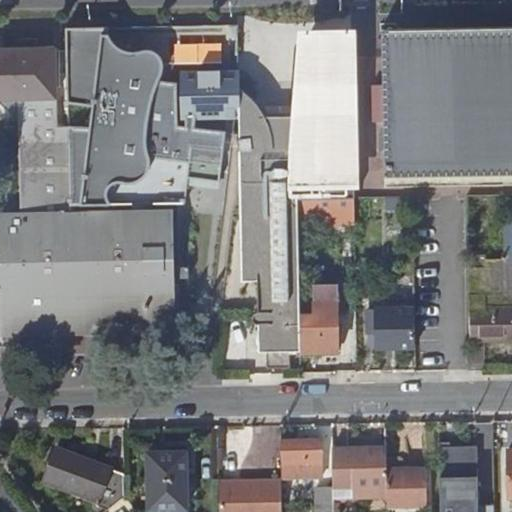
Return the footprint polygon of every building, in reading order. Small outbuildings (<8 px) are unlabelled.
[(109,27),(65,29),(68,105),(91,106),(88,126),(69,125),(70,205),(186,204),(188,180),(220,184),(226,133),(200,128),(200,118),(182,118),(181,74),(224,73),(223,61),(163,62),(161,57),(160,53),(154,49),(148,47),(144,47),(133,49),(126,49),(116,42),(111,38),(109,32),(109,27)] [(511,28),(381,30),(383,186),(511,184),(511,28)] [(0,305),(0,330),(172,326),(171,214),(71,216),(70,205),(69,125),(69,116),(56,116),(55,48),(0,48),(0,96),(21,96),(22,217),(0,217),(0,305)] [(298,227),(298,200),(319,199),(341,199),(354,199),(351,48),(302,49),(303,133),(271,135),(267,125),(260,113),(254,104),(244,94),(237,91),(237,73),(224,73),(181,74),(182,118),(200,118),(238,117),(238,127),(239,214),(244,213),(244,244),(245,259),(248,266),(253,270),(258,273),(260,276),(262,282),(262,301),(256,301),(258,313),(251,315),(251,318),(252,320),(253,322),(257,325),(269,325),(270,330),(262,331),(263,352),(263,375),(290,374),(290,352),(300,351),(298,227)] [(238,117),(200,118),(200,128),(238,127),(238,117)] [(411,198),(366,198),(367,209),(385,209),(385,210),(411,210),(411,198)] [(354,199),(341,199),(319,199),(298,200),(298,227),(341,226),(355,226),(354,199)] [(256,283),(256,301),(262,301),(262,282),(260,276),(258,273),(253,270),(248,266),(245,259),(244,244),(244,213),(239,214),(242,282),(254,282),(256,283)] [(511,297),(511,253),(473,254),(473,295),(486,294),(486,297),(511,297)] [(302,315),(303,351),(337,351),(336,285),(314,285),(313,315),(302,315)] [(511,297),(486,297),(479,298),(480,309),(510,308),(511,341),(511,340),(511,297)] [(469,298),(469,342),(511,341),(510,308),(480,309),(479,298),(469,298)] [(375,349),(413,347),(412,308),(373,310),(374,326),(368,326),(368,333),(374,333),(375,349)] [(258,353),(263,352),(262,331),(270,330),(269,325),(257,325),(258,353)] [(323,439),(282,440),(282,464),(282,466),(311,466),(311,478),(323,479),(323,439)] [(440,511),(478,511),(477,445),(449,446),(440,446),(440,511)] [(333,449),(333,489),(334,503),(354,503),(355,496),(356,487),(384,487),(384,448),(333,449)] [(123,497),(123,479),(123,473),(54,451),(42,483),(97,501),(96,507),(106,510),(123,497)] [(186,478),(185,451),(147,452),(148,479),(186,478)] [(386,472),(387,506),(428,506),(426,471),(386,472)] [(186,478),(148,479),(148,510),(186,509),(186,478)] [(235,481),(220,481),(220,511),(282,511),(282,480),(240,481),(235,481)] [(356,487),(355,496),(384,497),(384,487),(356,487)] [(317,511),(333,511),(334,503),(333,489),(317,490),(317,511)] [(495,511),(495,503),(481,503),(481,511),(495,511)]
